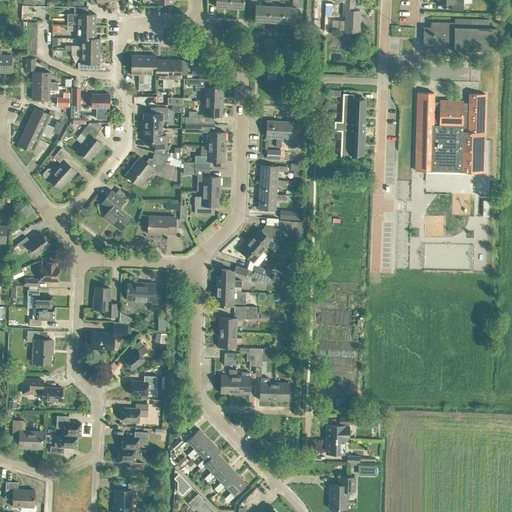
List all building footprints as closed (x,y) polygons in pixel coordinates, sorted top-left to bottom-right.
[(229,0),(229,8),(243,8),(243,0),(229,0)] [(269,5),(271,6),(270,0),(265,0),(265,5),(255,5),(254,21),(268,22),(269,5)] [(269,5),(268,22),(281,22),(282,6),(284,6),(284,0),(278,0),(278,6),(271,6),(269,5)] [(282,6),(281,22),(295,23),(296,7),(297,7),(297,0),(292,0),(292,7),(284,6),(282,6)] [(359,32),(360,11),(351,10),(351,1),(354,2),(354,0),(333,0),(334,1),(343,1),(342,16),(345,16),(345,21),(340,20),(339,29),(344,30),(344,31),(359,32)] [(434,0),(435,3),(451,3),(451,10),(463,10),(463,3),(463,0),(434,0)] [(22,6),(21,18),(31,19),(31,6),(22,6)] [(67,13),(67,26),(95,26),(95,14),(88,14),(88,7),(74,6),(74,13),(67,13)] [(495,49),(495,28),(488,28),(488,19),(471,18),(454,18),(454,22),(431,22),(431,27),(423,27),(423,45),(454,46),(454,48),(495,49)] [(95,26),(67,26),(67,30),(76,31),(76,38),(81,39),(81,38),(95,38),(95,26)] [(71,45),(71,50),(99,51),(99,38),(95,38),(81,38),(81,39),(81,46),(71,45)] [(0,72),(11,72),(11,55),(0,55),(0,48),(0,47),(0,72)] [(99,51),(71,50),(71,55),(80,55),(80,62),(77,62),(77,69),(101,69),(101,63),(99,63),(99,51)] [(143,83),(143,55),(131,55),(130,74),(138,74),(138,83),(143,83)] [(143,55),(143,83),(147,83),(148,74),(155,74),(155,59),(156,59),(156,55),(143,55)] [(24,58),(24,71),(35,71),(35,58),(24,58)] [(155,74),(155,78),(162,79),(162,88),(167,88),(167,59),(156,59),(155,59),(155,74)] [(167,59),(167,88),(172,88),(172,79),(180,79),(180,75),(187,75),(187,60),(167,59)] [(32,71),(32,85),(58,86),(58,82),(50,82),(50,72),(32,71)] [(214,79),(186,78),(185,84),(196,84),(196,87),(204,87),(204,101),(222,101),(222,87),(214,87),(214,79)] [(58,86),(32,85),(31,99),(49,99),(49,90),(57,90),(58,86)] [(70,87),(70,121),(79,121),(80,118),(80,88),(73,87),(70,87)] [(418,92),(415,170),(483,172),(485,94),(469,93),(469,103),(463,102),(463,101),(439,100),(439,102),(433,102),(433,93),(418,92)] [(108,93),(91,93),(91,108),(99,108),(99,115),(106,115),(105,108),(109,108),(108,93)] [(354,94),(343,93),(342,112),(364,113),(364,99),(353,98),(354,94)] [(167,104),(182,105),(182,97),(167,97),(167,104)] [(204,101),(204,115),(195,115),(195,117),(185,117),(184,123),(204,123),(213,124),(213,116),(222,116),(222,101),(204,101)] [(28,120),(52,130),(53,127),(46,124),(50,115),(34,107),(28,120)] [(143,113),(143,127),(162,128),(162,119),(167,119),(167,108),(152,107),(152,114),(143,113)] [(364,113),(342,112),(342,121),(335,121),(334,126),(363,127),(364,113)] [(28,120),(23,132),(39,139),(43,131),(50,134),(52,130),(28,120)] [(280,138),(281,121),(266,120),(266,137),(276,138),(275,147),(280,147),(281,138),(280,138)] [(296,122),(281,121),(280,138),(281,138),(290,138),(290,148),(295,148),(295,139),(295,138),(296,122)] [(82,143),(76,151),(88,160),(96,150),(97,151),(102,144),(94,137),(96,134),(98,131),(102,126),(97,122),(89,122),(88,123),(81,133),(76,138),(82,143)] [(204,123),(184,123),(184,129),(200,129),(199,131),(207,132),(207,146),(225,147),(225,132),(214,132),(214,124),(213,124),(204,123)] [(363,127),(334,126),(334,130),(341,131),(341,140),(363,141),(363,127)] [(162,136),(162,128),(143,127),(142,141),(149,141),(149,148),(154,148),(154,152),(167,156),(168,148),(166,148),(167,136),(162,136)] [(39,139),(23,132),(17,144),(33,152),(37,143),(45,146),(46,143),(39,139)] [(363,141),(341,140),(340,159),(351,159),(351,154),(362,155),(363,141)] [(225,147),(207,146),(201,146),(200,156),(203,156),(206,156),(206,158),(206,161),(209,161),(224,161),(225,147)] [(61,163),(53,172),(49,169),(47,169),(43,174),(43,176),(45,177),(47,177),(48,178),(59,188),(70,177),(70,178),(76,171),(64,160),(69,154),(61,147),(53,156),(61,163)] [(40,163),(47,153),(42,149),(34,159),(40,163)] [(266,159),(279,160),(280,150),(267,149),(266,159)] [(155,173),(162,175),(167,156),(154,152),(152,159),(151,158),(148,163),(140,156),(125,175),(139,186),(152,170),(155,173)] [(168,156),(167,160),(169,161),(169,164),(179,166),(181,160),(168,156)] [(277,180),(277,171),(287,171),(287,166),(277,165),(277,166),(261,165),(260,179),(277,180)] [(183,174),(195,174),(196,174),(196,190),(201,191),(219,191),(220,177),(209,176),(209,169),(202,168),(195,168),(183,168),(183,174)] [(260,179),(259,194),(276,195),(276,194),(277,185),(286,186),(286,180),(277,180),(260,179)] [(118,207),(123,200),(111,191),(101,204),(108,209),(103,216),(121,230),(130,217),(118,207)] [(219,206),(219,191),(201,191),(201,196),(195,196),(194,214),(214,214),(214,206),(219,206)] [(276,195),(259,194),(258,209),(275,210),(276,199),(285,200),(285,195),(276,194),(276,195)] [(280,209),(279,218),(295,219),(296,210),(280,209)] [(148,216),(147,234),(174,235),(175,217),(148,216)] [(258,228),(249,239),(263,251),(267,246),(272,240),(277,234),(277,230),(299,232),(300,222),(277,220),(277,226),(266,225),(261,231),(258,228)] [(197,226),(192,231),(196,235),(201,231),(197,226)] [(45,235),(43,236),(41,233),(30,241),(26,237),(17,244),(21,249),(27,245),(35,255),(49,245),(46,240),(48,239),(45,235)] [(263,251),(249,239),(239,250),(253,262),(263,251)] [(272,240),(267,246),(274,252),(279,246),(272,240)] [(48,262),(48,267),(41,266),(40,280),(58,281),(58,267),(55,267),(55,263),(48,262)] [(272,270),(264,268),(253,264),(251,270),(270,276),(272,270)] [(239,272),(260,279),(268,282),(270,276),(251,270),(241,267),(239,272)] [(18,273),(17,269),(10,272),(13,278),(17,277),(18,273)] [(216,276),(215,291),(233,291),(233,286),(241,286),(241,280),(234,280),(234,271),(230,271),(230,269),(221,269),(221,276),(216,276)] [(24,278),(23,285),(38,286),(38,278),(24,278)] [(152,301),(151,304),(162,304),(163,292),(154,291),(154,283),(140,282),(140,284),(127,283),(126,299),(152,301)] [(95,287),(94,300),(93,300),(93,309),(104,309),(104,315),(116,316),(117,303),(109,303),(110,288),(95,287)] [(51,308),(52,296),(39,296),(39,290),(27,289),(27,296),(33,296),(33,307),(36,308),(36,307),(51,308)] [(233,291),(215,291),(215,305),(233,306),(233,303),(245,303),(245,292),(233,292),(233,291)] [(299,303),(299,295),(285,294),(284,303),(299,303)] [(36,307),(36,308),(35,318),(29,318),(29,325),(40,325),(40,319),(54,320),(54,308),(51,308),(36,307)] [(218,317),(218,332),(236,332),(237,318),(218,317)] [(112,349),(113,337),(126,337),(126,325),(113,325),(113,333),(91,332),(91,348),(112,349)] [(52,350),(53,340),(39,339),(40,331),(27,330),(26,341),(33,341),(32,362),(50,363),(51,350),(52,350)] [(236,332),(218,332),(218,346),(236,347),(236,332)] [(156,333),(155,342),(166,343),(167,334),(156,333)] [(147,350),(143,345),(140,340),(130,347),(133,351),(123,359),(131,369),(144,360),(141,355),(147,350)] [(223,364),(235,365),(236,353),(224,352),(223,364)] [(249,354),(246,353),(246,360),(249,360),(249,365),(255,366),(255,354),(249,354)] [(229,369),(229,375),(221,375),(220,393),(234,393),(235,369),(229,369)] [(235,369),(234,393),(249,393),(250,375),(249,375),(249,372),(241,372),(241,375),(235,375),(235,369)] [(156,376),(144,375),(143,381),(131,380),(130,394),(147,394),(147,387),(155,388),(156,376)] [(273,400),(274,382),(269,382),(269,377),(261,377),(260,378),(260,382),(259,382),(259,400),(273,400)] [(43,380),(29,379),(23,379),(22,393),(42,394),(42,400),(62,401),(63,388),(42,387),(43,380)] [(289,382),(274,382),(273,400),(288,400),(289,382)] [(138,416),(147,416),(148,403),(135,403),(135,408),(122,407),(122,421),(138,421),(138,416)] [(377,426),(378,413),(363,412),(363,426),(377,426)] [(77,436),(80,436),(81,422),(68,422),(68,416),(57,415),(56,422),(63,422),(62,435),(77,436)] [(326,439),(344,439),(348,439),(348,423),(360,424),(360,417),(339,417),(339,425),(326,425),(326,439)] [(11,433),(19,433),(19,448),(42,448),(42,431),(24,430),(25,420),(12,420),(11,433)] [(197,451),(209,439),(199,429),(187,440),(194,448),(187,454),(191,458),(197,452),(197,451)] [(121,436),(120,448),(135,449),(139,449),(139,443),(147,444),(148,432),(134,431),(134,437),(121,436)] [(64,447),(77,448),(77,436),(62,435),(59,435),(59,442),(54,442),(54,446),(50,446),(50,452),(63,453),(64,447)] [(171,445),(175,450),(184,442),(179,437),(171,445)] [(219,450),(209,439),(197,451),(197,452),(204,458),(197,465),(201,468),(204,465),(204,464),(216,452),(219,450)] [(344,439),(326,439),(325,453),(344,453),(344,439)] [(120,448),(117,447),(117,461),(130,462),(129,468),(143,469),(143,462),(135,462),(135,449),(120,448)] [(226,463),(216,452),(204,464),(204,465),(211,471),(204,478),(208,481),(214,475),(226,463)] [(236,473),(226,463),(214,475),(221,482),(214,488),(218,492),(224,485),(236,473)] [(361,463),(361,473),(379,473),(380,463),(361,463)] [(341,466),(341,475),(349,475),(350,467),(341,466)] [(181,494),(189,486),(177,473),(172,477),(176,481),(176,489),(181,494)] [(246,483),(236,473),(224,485),(231,492),(224,498),(227,502),(234,496),(234,495),(246,483)] [(354,491),(355,477),(339,476),(339,484),(329,484),(329,508),(346,508),(347,491),(354,491)] [(36,506),(33,504),(34,490),(17,489),(17,482),(5,481),(5,499),(13,499),(13,506),(21,507),(20,511),(33,511),(35,509),(36,506)] [(130,511),(131,495),(142,495),(143,483),(128,483),(127,490),(115,489),(114,511),(130,511)] [(198,511),(210,511),(213,510),(196,492),(186,501),(194,509),(195,508),(198,511)]
